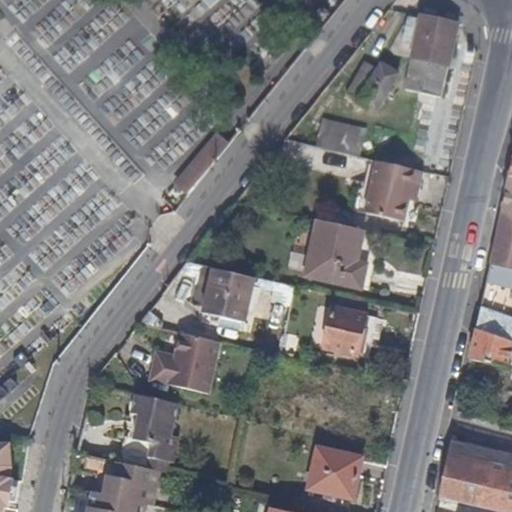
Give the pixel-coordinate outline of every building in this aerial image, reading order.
[(451,61),(459,24),(423,16),(414,58),(431,61),(424,94),(443,98),(445,87),(451,61)] [(424,94),(431,61),(414,58),(407,91),(424,94)] [(380,108),(400,75),(383,65),(380,69),(366,61),(354,83),(366,91),(363,97),(380,108)] [(448,140),(454,113),(447,111),(438,110),(421,107),(418,120),(414,136),(413,142),(412,146),(412,148),(425,151),(436,153),(444,154),(448,140)] [(321,117),(312,146),(352,159),(361,129),(321,117)] [(186,195),(229,144),(215,132),(172,183),(186,195)] [(413,199),(413,197),(416,185),(422,186),(423,180),(424,175),(425,171),(401,166),(382,162),(377,187),(371,213),(382,215),(394,218),(408,222),(413,199)] [(419,200),(422,186),(416,185),(413,197),(413,199),(419,200)] [(511,215),(505,209),(498,244),(491,274),(485,296),(511,303),(511,300),(511,215)] [(358,262),(358,257),(360,245),(364,231),(343,226),(329,223),(318,221),(313,246),(306,277),(315,279),(360,289),(366,266),(364,265),(358,262)] [(249,323),(259,279),(241,275),(216,269),(205,314),(249,323)] [(508,318),(511,303),(485,296),(483,310),(508,318)] [(363,337),(367,316),(335,309),(334,313),(333,319),(330,335),(326,349),(330,350),(336,351),(358,356),(363,337)] [(511,319),(508,318),(483,310),(478,330),(511,342),(511,319)] [(372,332),(373,325),(375,318),(367,316),(363,337),(371,338),(372,332)] [(511,367),(511,362),(511,342),(478,330),(472,359),(484,361),(511,367)] [(212,394),(217,369),(223,342),(195,336),(184,333),(179,357),(176,369),(158,365),(154,381),(173,385),(212,394)] [(176,369),(179,357),(160,352),(158,365),(176,369)] [(184,453),(189,433),(181,431),(186,406),(166,401),(140,395),(135,415),(144,418),(138,443),(122,439),(118,453),(116,463),(154,471),(157,460),(178,465),(182,465),(184,453)] [(511,452),(454,439),(450,459),(493,469),(509,473),(511,473),(511,452)] [(0,511),(19,511),(30,441),(0,443),(0,511)] [(353,501),(363,459),(318,450),(310,490),(327,494),(346,499),(353,501)] [(484,510),(493,469),(450,459),(441,500),(454,503),(484,510)] [(175,476),(178,465),(157,460),(154,471),(160,472),(175,476)] [(155,494),(160,472),(154,471),(116,463),(114,471),(112,478),(104,476),(96,475),(91,493),(119,499),(147,505),(152,506),(155,494)] [(492,511),(500,511),(509,473),(493,469),(484,510),(492,511)] [(511,511),(511,473),(509,473),(500,511),(511,511)] [(145,511),(146,508),(147,505),(119,499),(91,493),(89,506),(83,505),(81,511),(145,511)] [(344,506),(346,499),(327,494),(325,501),(344,506)]
